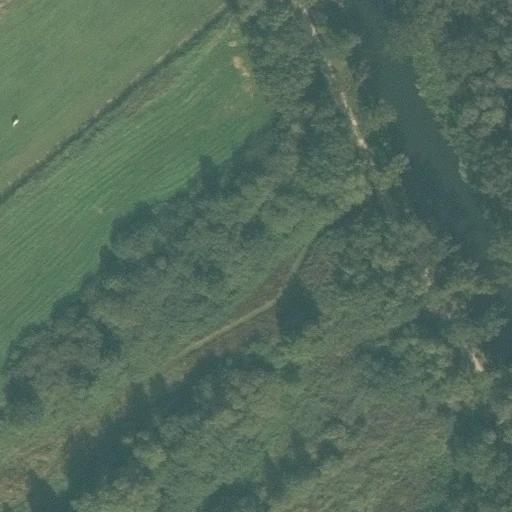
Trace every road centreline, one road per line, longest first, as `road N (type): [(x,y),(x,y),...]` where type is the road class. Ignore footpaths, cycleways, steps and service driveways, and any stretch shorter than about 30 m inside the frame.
road 1 (track): [(511,427),(385,196),(300,0)]
road 2 (track): [(423,0),(511,190)]
